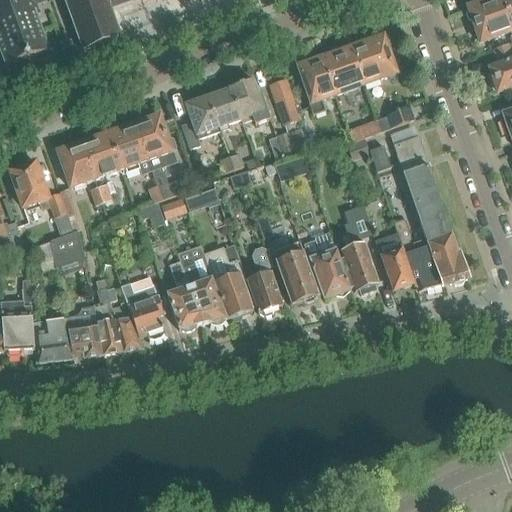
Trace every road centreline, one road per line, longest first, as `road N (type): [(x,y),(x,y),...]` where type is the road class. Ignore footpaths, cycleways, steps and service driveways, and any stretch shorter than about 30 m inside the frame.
road 1 (tertiary): [(511,328),(436,322),(145,381),(0,400)]
road 2 (residential): [(0,135),(362,0)]
road 3 (unclassified): [(511,276),(416,0)]
